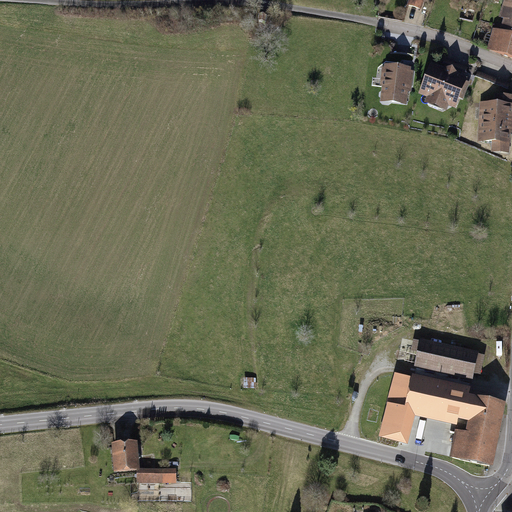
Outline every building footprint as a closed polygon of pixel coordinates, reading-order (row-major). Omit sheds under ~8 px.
[(424,0),(410,0),(408,6),(421,10),(424,0)] [(494,31),(489,49),(511,57),(511,3),(506,2),(502,16),(506,18),(502,34),(494,31)] [(413,72),(387,69),(383,103),(406,105),(409,81),(412,81),(413,72)] [(428,85),(424,95),(431,97),(429,102),(447,110),(449,105),(454,107),(458,96),(465,93),(462,87),(465,81),(456,77),(453,70),(445,73),(434,69),(432,75),(425,77),(428,85)] [(481,124),(511,125),(511,103),(511,97),(509,97),(508,107),(482,105),(481,124)] [(511,125),(481,124),(480,142),(507,144),(506,154),(510,154),(511,125)] [(422,344),(417,368),(472,379),(477,355),(422,344)] [(395,372),(380,438),(407,444),(415,410),(475,423),(472,439),(460,436),(454,461),(492,470),(506,408),(466,399),(469,388),(395,372)] [(133,445),(108,447),(110,476),(135,475),(133,445)] [(175,474),(135,475),(135,490),(175,489),(175,474)]
